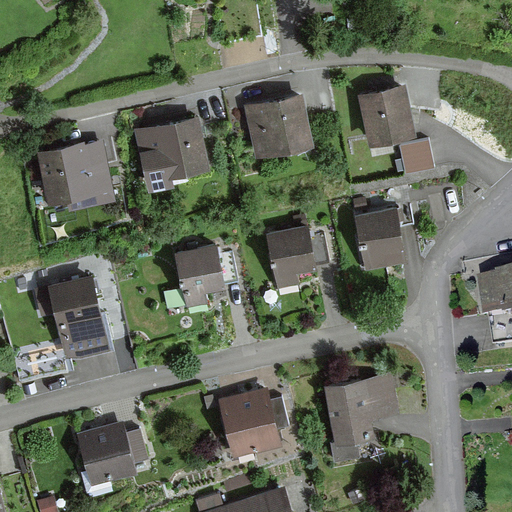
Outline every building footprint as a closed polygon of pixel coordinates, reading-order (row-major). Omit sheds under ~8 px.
[(220,37),(259,30),(254,1),(215,7),(220,37)] [(409,129),(408,125),(400,87),(361,95),(370,137),(409,129)] [(307,138),(297,95),(247,107),(256,149),(307,138)] [(203,161),(193,119),(142,130),(152,172),(203,161)] [(406,168),(436,161),(431,137),(401,143),(406,168)] [(49,195),(88,186),(79,144),(40,152),(49,195)] [(400,246),(401,245),(394,208),(355,215),(362,252),(361,252),(364,268),(402,261),(400,246)] [(274,271),(328,261),(322,232),(307,235),(305,225),(267,233),(274,271)] [(183,290),(236,279),(230,251),(216,254),(213,244),(175,253),(183,290)] [(511,272),(497,275),(498,276),(476,280),(481,315),(490,314),(495,345),(511,342),(511,272)] [(66,352),(110,341),(103,312),(97,313),(88,277),(35,289),(40,311),(53,308),(56,310),(66,352)] [(353,437),(369,434),(363,400),(370,399),(368,387),(360,388),(359,379),(326,385),(336,440),(329,441),(332,459),(356,454),(353,437)] [(287,423),(280,394),(265,398),(263,388),(237,395),(238,399),(221,403),(232,444),(248,440),(250,447),(276,441),(273,427),(287,423)] [(145,455),(137,427),(123,431),(122,426),(106,430),(105,425),(76,433),(87,472),(102,467),(105,477),(134,469),(131,459),(145,455)] [(286,511),(279,489),(206,511),(286,511)]
